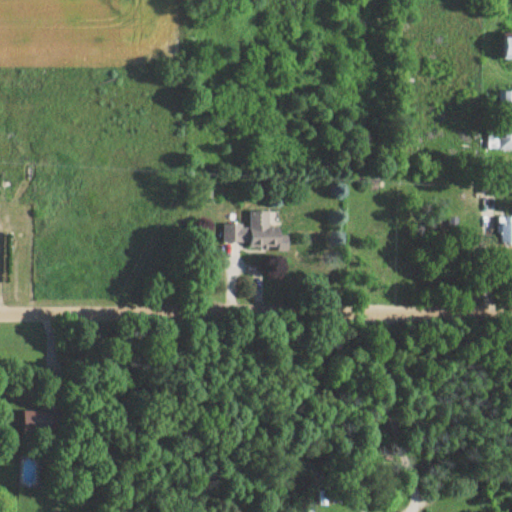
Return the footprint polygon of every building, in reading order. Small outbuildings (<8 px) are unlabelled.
[(501,60),(511,59),(511,36),(501,36),(501,60)] [(511,91),(497,91),(496,152),(511,152),(511,91)] [(268,212),(249,212),(249,225),(222,225),(222,244),(248,244),(248,250),(286,250),(286,235),(277,235),(277,228),(268,228),(268,212)] [(496,244),(511,243),(511,223),(496,223),(496,244)] [(22,413),(22,436),(60,436),(60,413),(22,413)]
